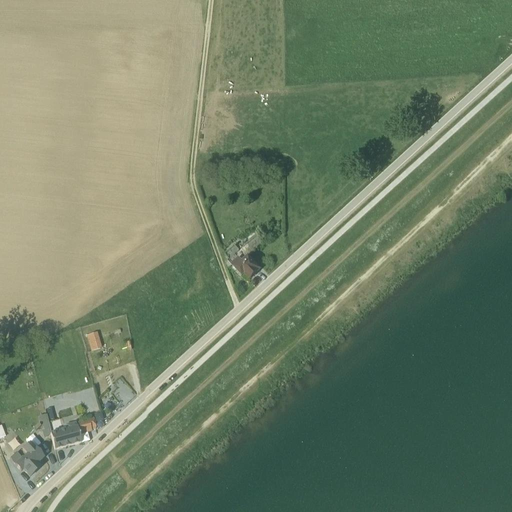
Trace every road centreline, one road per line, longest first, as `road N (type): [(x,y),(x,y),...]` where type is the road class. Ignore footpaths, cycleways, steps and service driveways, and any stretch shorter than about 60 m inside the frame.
road 1 (unclassified): [(25,511),(511,64)]
road 2 (track): [(511,106),(74,511)]
road 3 (track): [(113,511),(511,138)]
road 4 (track): [(212,0),(191,178),(243,326)]
